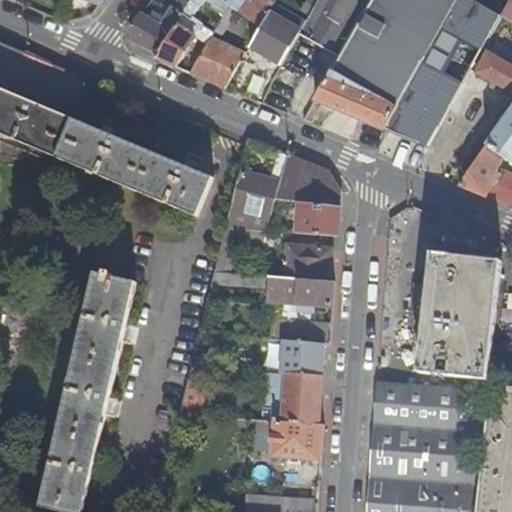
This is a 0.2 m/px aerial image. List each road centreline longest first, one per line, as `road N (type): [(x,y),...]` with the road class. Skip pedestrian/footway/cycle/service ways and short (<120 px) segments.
road 1 (residential): [(371,172),(344,511)]
road 2 (residential): [(82,53),(371,172)]
road 3 (residential): [(511,230),(371,172)]
